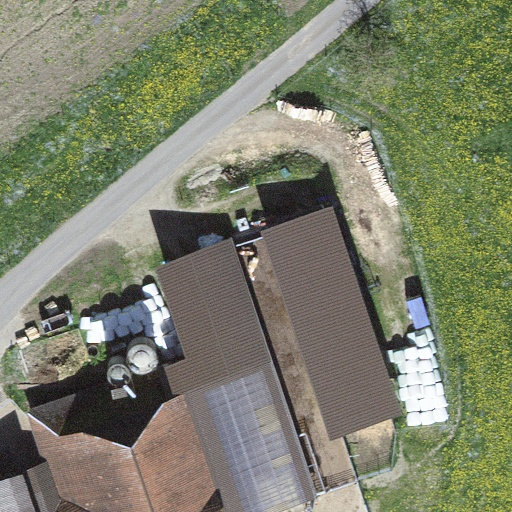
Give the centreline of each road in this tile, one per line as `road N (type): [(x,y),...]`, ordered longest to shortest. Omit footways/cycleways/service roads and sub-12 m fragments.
road 1 (track): [(0,306),(360,0)]
road 2 (track): [(0,321),(146,298),(179,304),(256,346),(294,405),(315,487),(309,511)]
